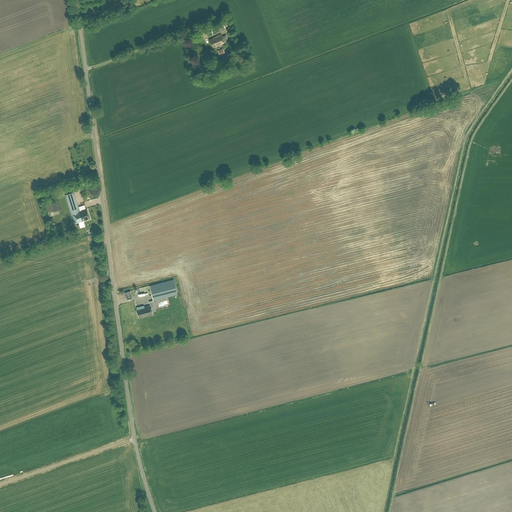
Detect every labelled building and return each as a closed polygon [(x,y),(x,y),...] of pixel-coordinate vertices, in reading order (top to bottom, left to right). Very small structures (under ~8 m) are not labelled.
[(225,21),(224,20),(222,21),(221,20),(209,25),(209,26),(204,28),(206,35),(212,32),(212,33),(224,28),(224,26),(228,25),(226,21),(225,21)] [(224,42),(221,34),(217,36),(213,38),(210,40),(213,47),(224,42)] [(79,210),(73,192),(64,195),(71,215),(72,215),(75,224),(78,223),(78,222),(89,219),(86,208),(79,210)] [(61,208),(59,200),(45,204),(49,216),(59,213),(57,209),(61,208)] [(177,294),(173,280),(149,286),(153,300),(177,294)] [(152,315),(150,305),(144,307),(144,308),(137,310),(139,318),(152,315)]
